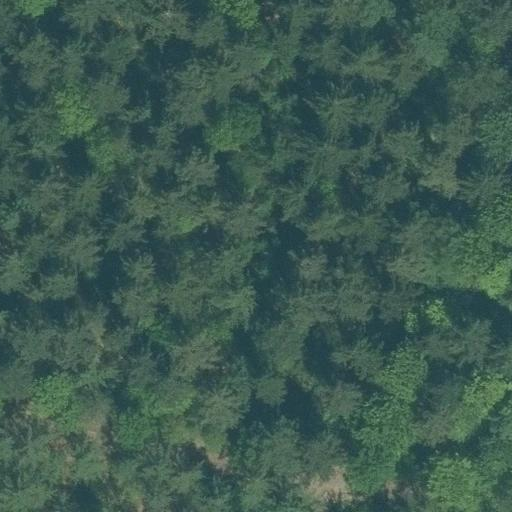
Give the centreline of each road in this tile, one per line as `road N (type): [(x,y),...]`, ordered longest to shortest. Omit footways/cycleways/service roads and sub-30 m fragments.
road 1 (track): [(511,504),(322,471),(511,61)]
road 2 (track): [(0,418),(322,471)]
